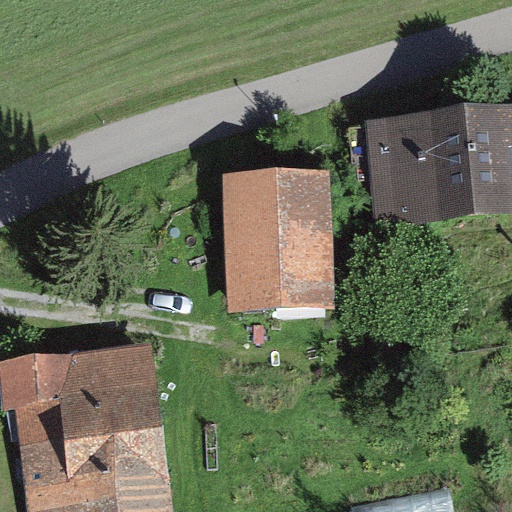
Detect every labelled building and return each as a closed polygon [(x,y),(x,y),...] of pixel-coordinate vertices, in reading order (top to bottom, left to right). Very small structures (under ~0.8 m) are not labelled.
[(511,222),(511,121),(389,131),(397,231),(511,222)] [(358,315),(355,195),(262,198),(265,318),(358,315)] [(181,462),(169,366),(23,386),(36,481),(181,462)] [(187,511),(181,462),(36,481),(39,511),(187,511)] [(362,511),(443,511),(457,509),(452,485),(361,505),(362,511)]
